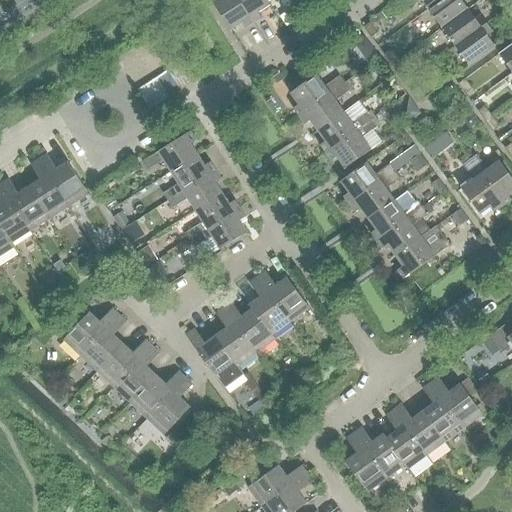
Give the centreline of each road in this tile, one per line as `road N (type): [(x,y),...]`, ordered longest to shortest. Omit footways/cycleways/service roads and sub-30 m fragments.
road 1 (residential): [(205,106),(366,0)]
road 2 (residential): [(353,511),(308,447),(382,378)]
road 3 (residential): [(382,378),(286,233)]
road 4 (residential): [(382,378),(511,281)]
road 5 (residential): [(156,321),(286,233)]
road 6 (residential): [(286,233),(205,106)]
